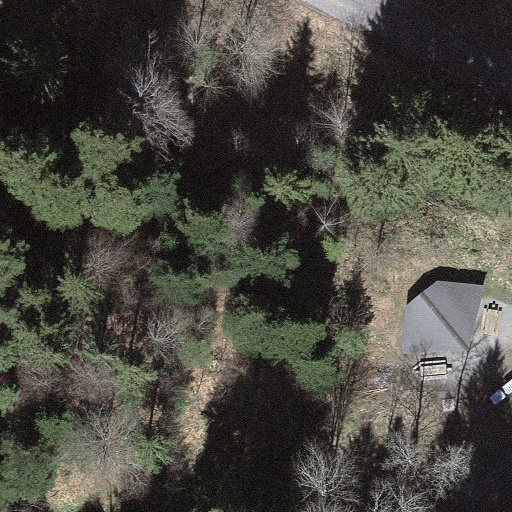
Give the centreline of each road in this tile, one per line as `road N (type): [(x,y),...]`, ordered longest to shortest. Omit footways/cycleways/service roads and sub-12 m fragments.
road 1 (track): [(373,0),(511,75),(511,460),(453,511)]
road 2 (track): [(205,511),(259,473),(486,387),(511,388)]
